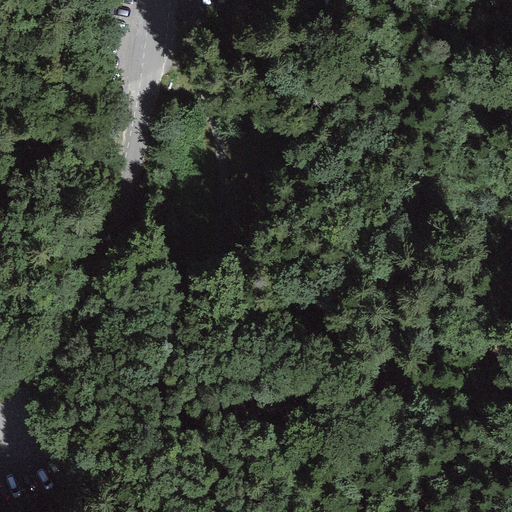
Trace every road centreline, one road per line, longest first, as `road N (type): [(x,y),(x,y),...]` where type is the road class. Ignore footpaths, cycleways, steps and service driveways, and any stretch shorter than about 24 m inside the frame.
road 1 (track): [(310,511),(267,408),(228,262),(208,104),(161,0)]
road 2 (unclassified): [(161,0),(128,198),(105,266),(65,343),(0,423)]
